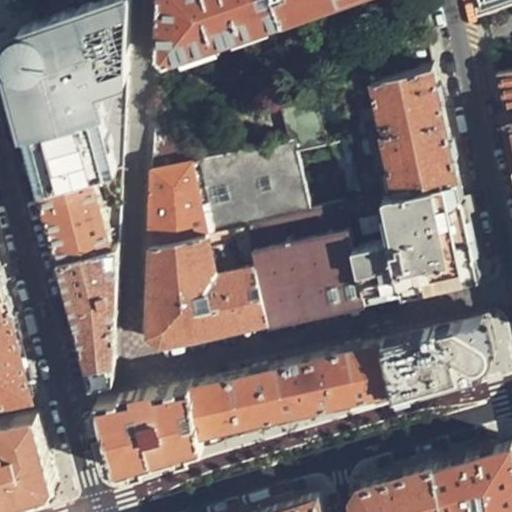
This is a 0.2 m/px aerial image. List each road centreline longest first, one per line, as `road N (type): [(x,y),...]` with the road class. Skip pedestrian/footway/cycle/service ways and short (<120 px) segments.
road 1 (residential): [(510,289),(154,365),(132,334),(145,0)]
road 2 (residential): [(97,511),(0,139)]
road 3 (residential): [(510,289),(451,0)]
road 4 (tertiary): [(511,404),(326,460)]
road 5 (tertiary): [(326,460),(140,511)]
